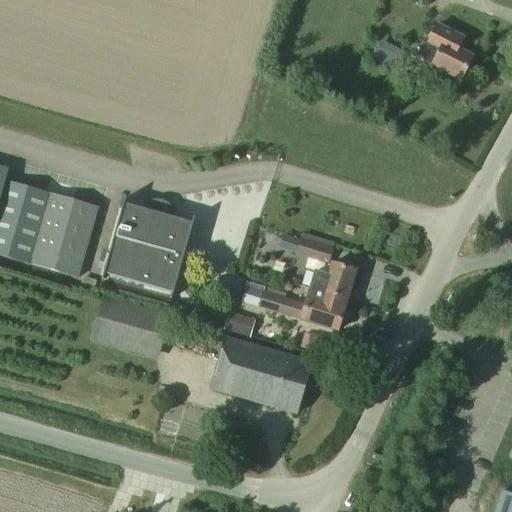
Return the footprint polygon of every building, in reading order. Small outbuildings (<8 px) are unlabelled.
[(424,63),(431,66),(459,81),(472,57),(458,49),(464,38),(438,25),(428,44),(419,47),(424,63)] [(397,72),(406,55),(380,42),(371,60),(397,72)] [(0,198),(5,182),(8,170),(0,167),(0,198)] [(5,182),(0,198),(0,257),(78,280),(98,208),(5,182)] [(104,280),(106,274),(173,293),(171,299),(173,300),(196,219),(194,218),(193,224),(170,217),(172,209),(151,203),(149,212),(126,205),(127,199),(126,199),(103,280),(104,280)] [(282,236),(278,250),(296,255),(300,241),(282,236)] [(295,256),(328,266),(333,250),(300,240),(300,241),(296,255),(295,256)] [(337,299),(347,301),(356,272),(330,264),(327,275),(314,271),(308,289),(337,298),(337,299)] [(241,303),(259,308),(263,293),(245,288),(241,303)] [(263,293),(259,308),(337,332),(339,327),(343,327),(346,317),(343,314),(346,302),(347,301),(337,299),(337,298),(308,289),(304,305),(284,299),(266,294),(264,293),(263,293)] [(157,361),(169,316),(104,298),(89,342),(157,361)] [(229,317),(225,331),(248,337),(251,323),(229,317)] [(311,336),(307,351),(327,356),(331,343),(331,341),(311,336)] [(226,339),(211,390),(296,414),(311,363),(226,339)] [(366,464),(377,469),(382,458),(371,453),(366,464)] [(511,511),(511,495),(502,492),(495,511),(511,511)]
